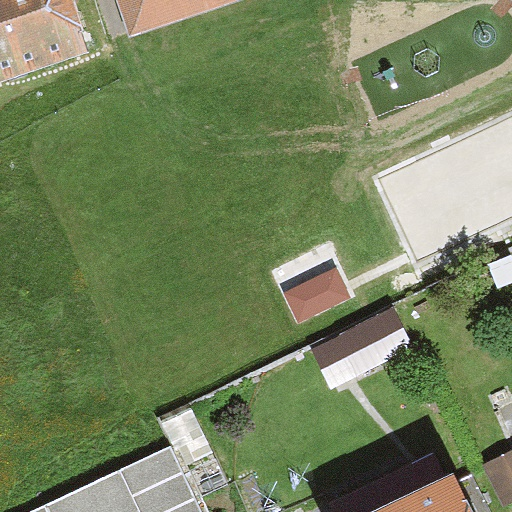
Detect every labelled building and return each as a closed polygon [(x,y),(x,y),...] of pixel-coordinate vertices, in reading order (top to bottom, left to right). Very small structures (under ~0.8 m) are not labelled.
[(89,0),(0,0),(0,86),(107,48),(89,0)] [(114,0),(129,42),(261,0),(114,0)] [(330,260),(280,285),(298,322),(348,297),(330,260)] [(393,303),(311,343),(332,385),(413,344),(393,303)] [(210,511),(179,447),(45,511),(210,511)] [(489,511),(475,480),(401,511),(489,511)]
